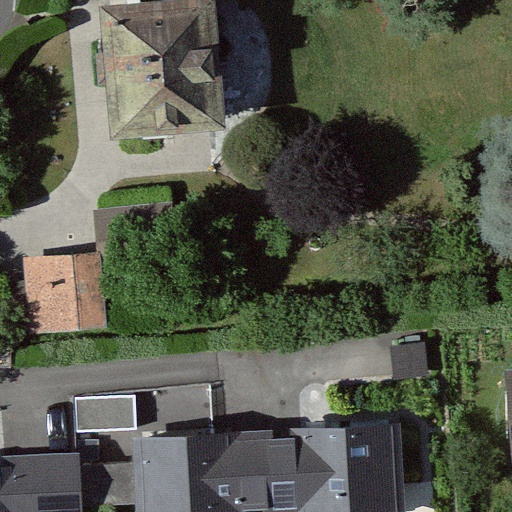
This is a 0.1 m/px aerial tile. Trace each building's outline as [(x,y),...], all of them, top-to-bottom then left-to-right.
[(226,132),(213,0),(177,0),(97,6),(109,141),(226,132)] [(107,329),(102,269),(178,263),(173,204),(93,210),(96,253),(25,259),(31,335),(107,329)] [(427,345),(395,346),(396,375),(427,374),(427,345)] [(511,369),(503,371),(511,464),(511,369)] [(138,394),(79,396),(80,429),(139,427),(138,394)] [(268,430),(272,511),(285,511),(296,511),(295,511),(405,511),(400,423),(268,430)] [(272,511),(268,430),(133,438),(137,511),(272,511)] [(82,511),(79,454),(0,458),(0,511),(82,511)]
